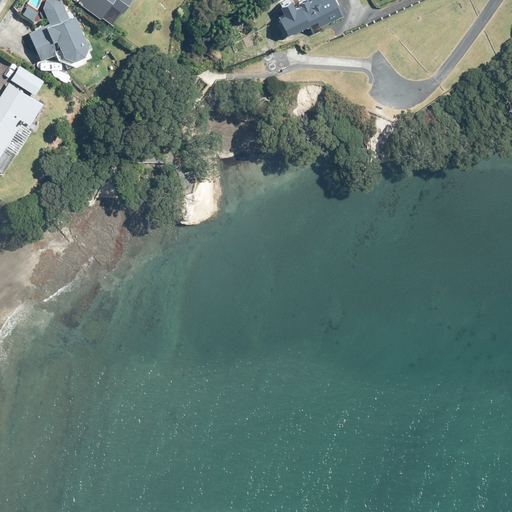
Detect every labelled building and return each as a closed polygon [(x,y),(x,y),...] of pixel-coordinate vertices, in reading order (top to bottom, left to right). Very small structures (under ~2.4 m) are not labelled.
[(67,12),(61,0),(44,0),(42,5),(48,20),(27,30),(40,57),(49,52),(62,57),(66,65),(90,54),(85,42),(86,39),(73,9),(67,12)] [(77,0),(99,16),(101,13),(105,16),(114,5),(121,10),(128,0),(77,0)] [(299,0),(300,1),(278,12),(282,22),(277,24),(285,40),(297,34),(296,32),(309,26),(312,32),(322,28),(320,24),(329,19),(330,20),(344,13),(338,2),(336,0),(299,0)] [(26,6),(22,15),(34,21),(39,12),(26,6)] [(10,77),(34,92),(43,78),(19,63),(10,77)] [(0,152),(22,117),(30,122),(43,101),(8,79),(0,92),(0,152)]
